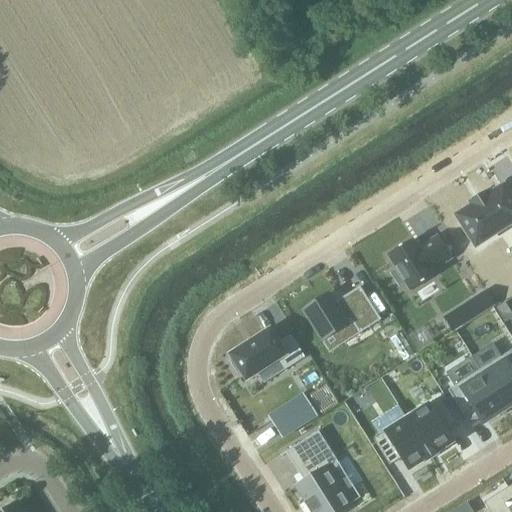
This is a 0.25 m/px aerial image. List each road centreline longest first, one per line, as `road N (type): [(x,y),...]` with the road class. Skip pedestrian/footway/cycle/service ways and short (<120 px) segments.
road 1 (residential): [(272,511),(201,397),(195,376),(204,336),(219,316),(511,131)]
road 2 (secondary): [(204,176),(484,0)]
road 3 (secondary): [(76,282),(91,261),(201,186),(204,176)]
road 4 (secondary): [(204,176),(50,237)]
road 5 (unclassified): [(21,349),(44,366),(102,446),(115,450)]
road 6 (unclassified): [(115,450),(117,436),(64,325)]
